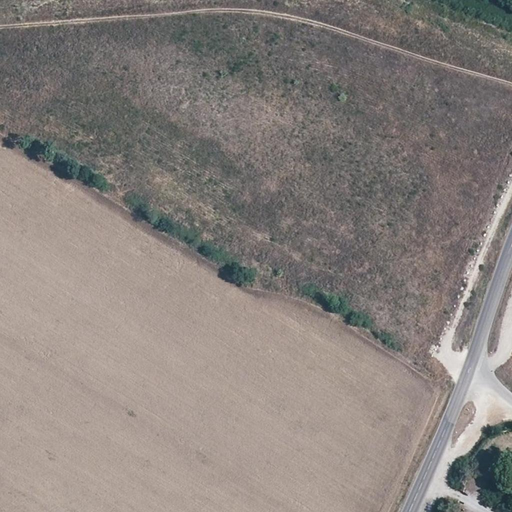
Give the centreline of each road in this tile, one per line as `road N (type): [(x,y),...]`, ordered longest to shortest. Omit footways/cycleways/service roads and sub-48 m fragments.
road 1 (track): [(466,380),(445,372),(511,185)]
road 2 (track): [(511,69),(337,0)]
road 3 (tertiary): [(466,380),(408,511)]
road 4 (tertiary): [(511,244),(466,380)]
road 5 (track): [(506,400),(470,437),(430,511)]
